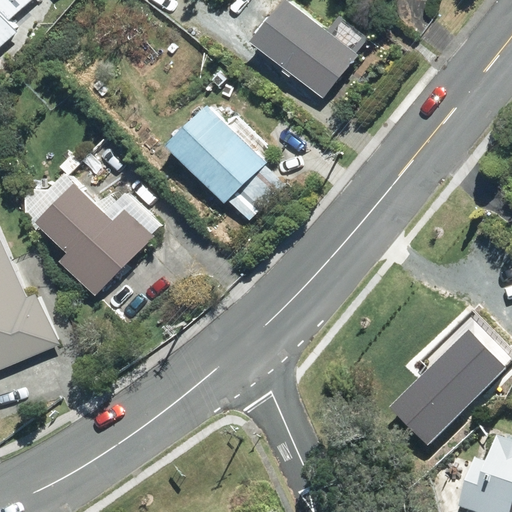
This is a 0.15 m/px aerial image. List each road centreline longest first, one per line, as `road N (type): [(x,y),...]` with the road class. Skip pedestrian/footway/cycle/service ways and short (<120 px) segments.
road 1 (primary): [(238,354),(319,274),(511,38)]
road 2 (primary): [(0,508),(131,439),(238,354)]
road 3 (residential): [(238,354),(271,394),(324,511)]
